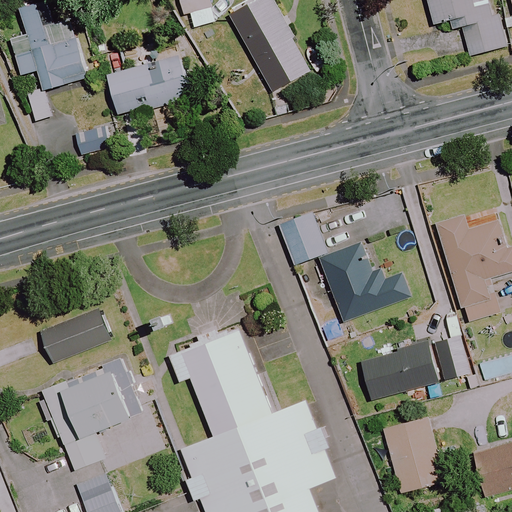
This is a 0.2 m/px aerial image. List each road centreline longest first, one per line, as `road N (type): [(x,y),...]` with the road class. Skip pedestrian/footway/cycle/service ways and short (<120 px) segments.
road 1 (secondary): [(391,133),(0,238)]
road 2 (residential): [(355,0),(391,133)]
road 3 (secondary): [(511,101),(391,133)]
